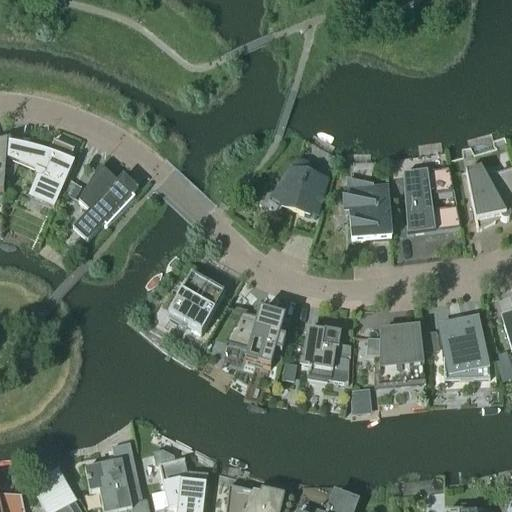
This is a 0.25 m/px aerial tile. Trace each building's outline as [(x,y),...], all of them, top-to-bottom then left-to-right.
[(53,213),(74,166),(69,164),(73,153),(53,144),(47,156),(40,154),(25,150),(9,147),(8,164),(34,175),(34,178),(34,180),(36,181),(30,197),(53,213)] [(316,220),(326,185),(310,180),(310,178),(310,175),(309,173),(307,171),(305,169),(299,167),(297,167),(294,168),(291,171),(271,200),(281,207),(280,213),(309,221),(309,218),(316,220)] [(88,179),(78,169),(69,178),(80,188),(88,179)] [(106,233),(134,203),(131,200),(137,194),(122,180),(116,186),(99,170),(78,206),(88,216),(72,234),(87,248),(103,230),(106,233)] [(511,217),(511,172),(484,183),(480,172),(464,175),(476,235),(494,226),(492,222),(499,221),(499,223),(502,225),(505,226),(508,224),(509,222),(509,219),(511,217)] [(459,232),(448,173),(426,176),(401,179),(406,239),(459,232)] [(390,243),(386,191),(372,192),(372,189),(345,184),(347,204),(341,203),(342,217),(348,216),(350,246),(390,243)] [(200,339),(223,298),(190,280),(167,321),(200,339)] [(280,363),(289,331),(281,329),(284,322),(272,319),(271,323),(257,319),(256,322),(241,318),(224,347),(247,354),(244,366),(269,373),(273,361),(280,363)] [(511,323),(502,327),(511,359),(511,323)] [(483,361),(476,327),(462,329),(461,327),(452,328),(452,331),(439,334),(445,363),(441,363),(442,386),(489,384),(488,361),(483,361)] [(424,389),(418,331),(417,331),(418,336),(405,337),(405,333),(392,334),(392,338),(380,339),(380,336),(379,335),(377,390),(423,385),(423,389),(424,389)] [(348,363),(333,360),(335,353),(337,354),(340,337),(323,335),(323,337),(306,334),(300,371),(307,372),(306,376),(308,376),(307,382),(347,388),(348,363)] [(284,370),(282,383),(291,385),(294,371),(284,370)] [(141,505),(129,448),(111,452),(114,467),(84,474),(89,497),(98,495),(101,511),(147,511),(146,504),(141,505)] [(202,511),(205,488),(188,486),(183,464),(173,466),(172,461),(160,456),(152,458),(155,470),(157,470),(166,511),(202,511)] [(77,511),(59,480),(37,492),(44,504),(39,507),(41,511),(77,511)] [(280,511),(283,499),(260,494),(259,498),(228,490),(225,511),(280,511)] [(355,511),(359,502),(358,502),(356,506),(334,498),(328,511),(355,511)] [(22,511),(20,501),(0,499),(0,511),(22,511)]
